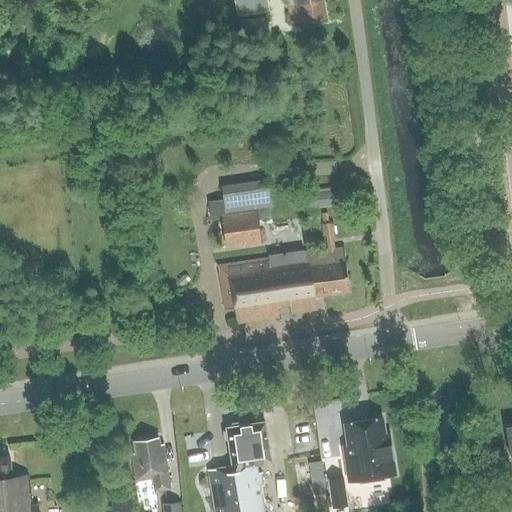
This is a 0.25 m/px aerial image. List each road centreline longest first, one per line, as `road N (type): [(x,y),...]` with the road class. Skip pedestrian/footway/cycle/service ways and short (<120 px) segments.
road 1 (tertiary): [(396,341),(0,405)]
road 2 (unclassified): [(396,341),(353,0)]
road 3 (residential): [(511,140),(495,0)]
